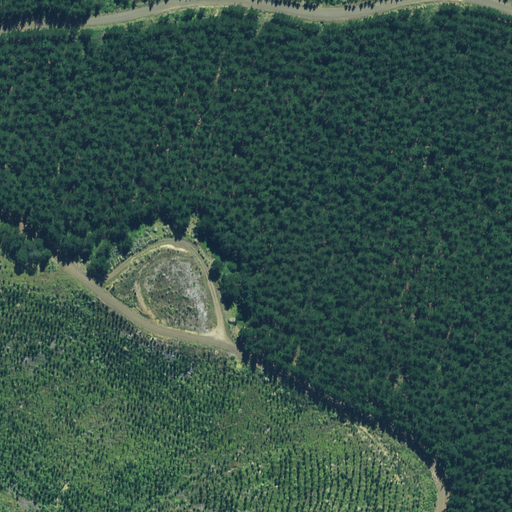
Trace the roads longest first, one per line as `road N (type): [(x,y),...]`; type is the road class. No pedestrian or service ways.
road 1 (track): [(0,25),(227,13)]
road 2 (track): [(399,0),(227,13)]
